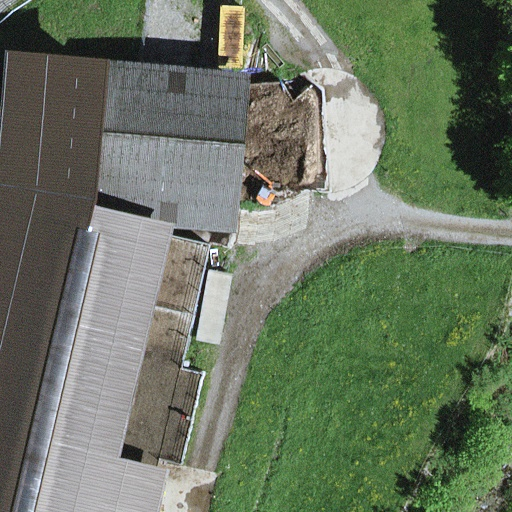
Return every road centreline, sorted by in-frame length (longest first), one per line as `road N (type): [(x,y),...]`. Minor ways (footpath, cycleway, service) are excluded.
road 1 (track): [(34,511),(26,283),(0,211)]
road 2 (track): [(264,0),(346,105),(364,204)]
